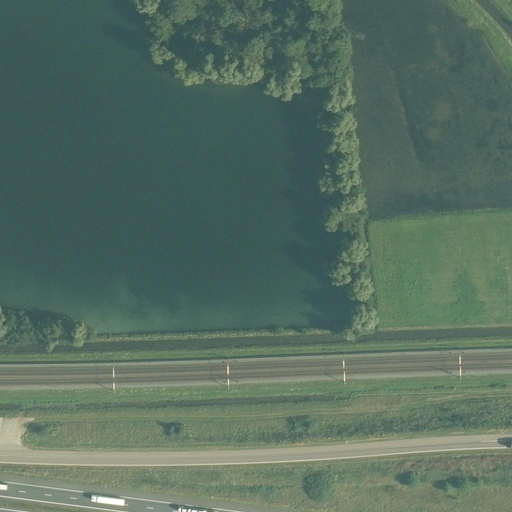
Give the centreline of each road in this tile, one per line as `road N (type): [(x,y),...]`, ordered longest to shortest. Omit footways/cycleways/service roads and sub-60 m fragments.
road 1 (motorway): [(511,445),(363,456),(0,456)]
road 2 (motorway): [(182,511),(0,488)]
